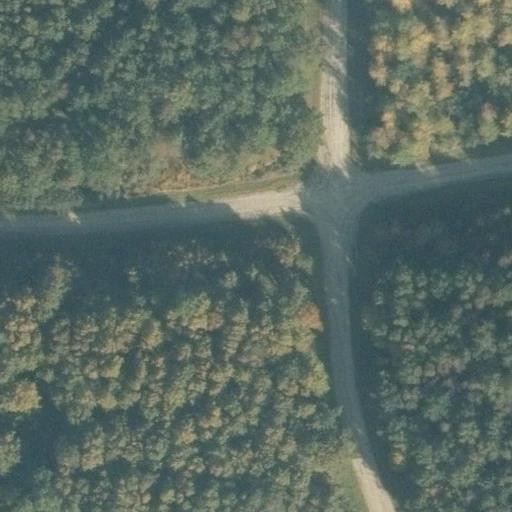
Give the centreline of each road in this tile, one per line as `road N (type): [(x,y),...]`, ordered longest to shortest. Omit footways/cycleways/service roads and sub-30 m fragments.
road 1 (track): [(382,511),(343,406),(333,300),(335,0)]
road 2 (track): [(511,162),(230,214),(0,225)]
